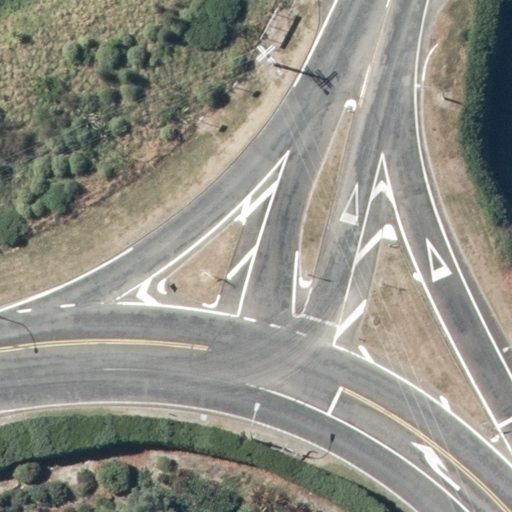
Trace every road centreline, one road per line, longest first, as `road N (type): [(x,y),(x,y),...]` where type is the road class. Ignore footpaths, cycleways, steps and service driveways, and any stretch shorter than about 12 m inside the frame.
road 1 (tertiary): [(0,336),(167,241),(232,185),(325,82)]
road 2 (tertiary): [(380,86),(449,282),(511,400)]
road 3 (tertiary): [(380,86),(301,370)]
road 4 (tertiary): [(250,360),(325,82)]
road 5 (secondary): [(0,353),(132,345),(250,360)]
road 6 (secondary): [(301,370),(450,457),(502,511)]
